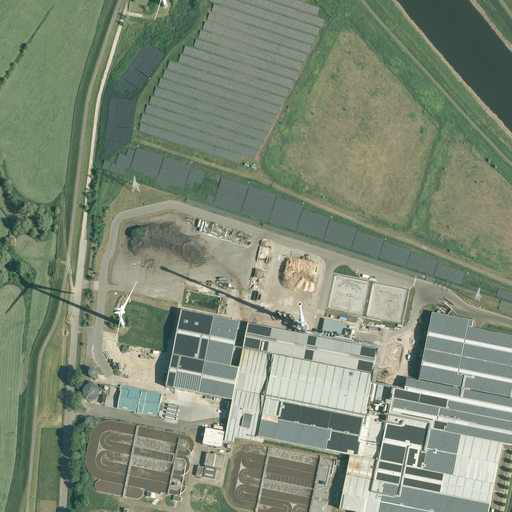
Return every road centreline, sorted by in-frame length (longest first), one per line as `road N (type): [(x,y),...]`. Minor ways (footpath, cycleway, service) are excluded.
road 1 (unclassified): [(63,511),(82,240)]
road 2 (track): [(511,283),(272,184)]
road 3 (unknown): [(474,310),(459,418),(510,438)]
road 4 (unknown): [(278,238),(264,311),(316,328)]
